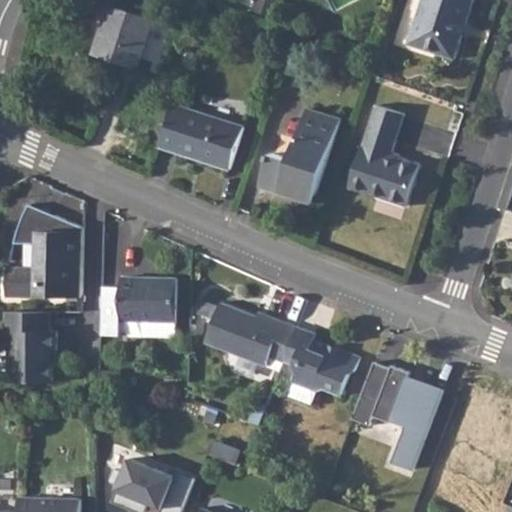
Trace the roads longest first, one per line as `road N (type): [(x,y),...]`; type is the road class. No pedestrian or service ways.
road 1 (residential): [(446,321),(0,133)]
road 2 (residential): [(446,321),(511,111)]
